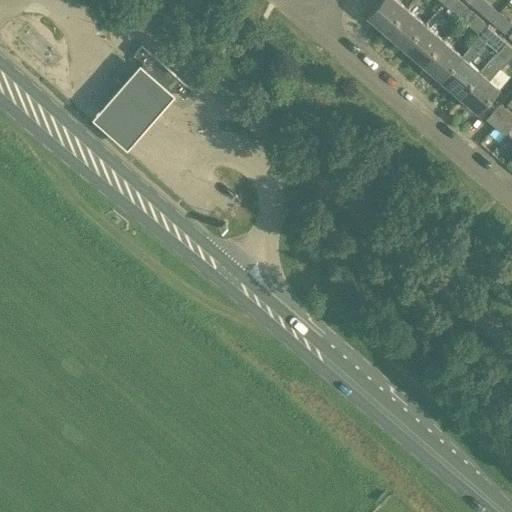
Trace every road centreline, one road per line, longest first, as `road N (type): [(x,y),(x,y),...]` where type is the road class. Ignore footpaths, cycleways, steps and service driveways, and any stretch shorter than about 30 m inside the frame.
road 1 (primary): [(499,511),(0,77)]
road 2 (unclassified): [(511,346),(119,0)]
road 3 (residential): [(511,197),(315,25)]
